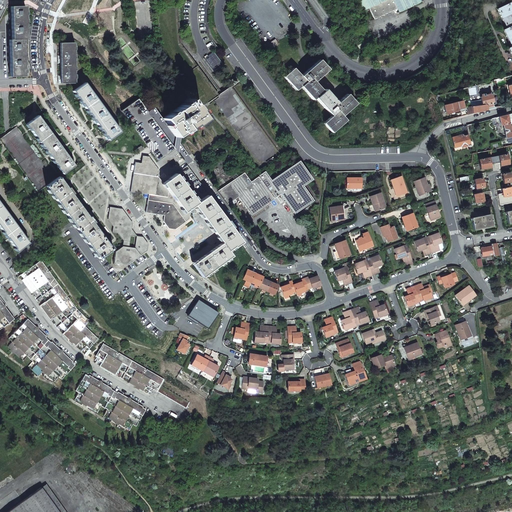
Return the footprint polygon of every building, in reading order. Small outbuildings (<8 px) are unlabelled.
[(358,0),(363,10),(368,8),(374,19),(398,8),(399,12),(420,2),(418,0),(358,0)] [(497,9),(506,28),(511,25),(511,10),(508,3),(497,9)] [(9,13),(9,19),(11,19),(11,29),(9,29),(9,33),(9,36),(11,36),(12,40),(23,39),(25,39),(25,6),(11,7),(11,13),(9,13)] [(176,7),(155,9),(159,52),(179,79),(196,66),(180,44),(176,7)] [(503,30),(511,46),(511,45),(511,25),(506,28),(503,30)] [(9,53),(9,56),(7,56),(7,60),(8,63),(10,63),(10,76),(24,76),(23,39),(12,40),(9,40),(9,46),(7,46),(7,49),(7,53),(9,53)] [(59,61),(59,63),(60,63),(61,79),(59,79),(59,81),(59,83),(61,83),(75,83),(74,43),(60,43),(60,59),(59,59),(59,61)] [(322,91),(316,85),(313,82),(327,69),(323,64),(318,60),(300,76),(293,68),(283,77),(296,90),(300,86),(313,100),(315,98),(331,116),(323,123),(332,133),(346,120),(342,116),(355,103),(346,94),(337,103),(325,89),(322,91)] [(179,79),(176,81),(188,97),(183,101),(185,104),(187,107),(192,103),(197,110),(212,99),(217,95),(196,66),(179,79)] [(84,83),(73,91),(83,106),(95,122),(107,138),(109,140),(120,131),(84,83)] [(230,87),(230,86),(217,95),(212,99),(213,100),(261,166),(278,153),(230,87)] [(478,108),(477,112),(494,108),(493,104),(494,104),(494,103),(494,102),(493,102),(491,95),(492,94),(492,93),(492,92),(491,92),(490,92),(489,93),(489,94),(486,94),(486,93),(480,95),(482,105),(478,105),(478,108)] [(138,98),(121,111),(131,124),(149,149),(158,161),(163,168),(170,178),(176,174),(187,165),(193,161),(175,137),(168,127),(154,107),(148,112),(138,98)] [(444,105),(446,114),(459,111),(459,109),(464,107),(462,101),(444,105)] [(169,114),(163,118),(169,126),(168,127),(175,137),(178,135),(183,131),(184,132),(188,129),(187,128),(192,124),(193,126),(202,119),(196,110),(197,110),(192,103),(187,107),(185,104),(182,106),(181,105),(172,112),(172,113),(170,115),(169,114)] [(506,138),(507,142),(511,140),(511,138),(509,127),(508,120),(506,114),(498,117),(500,125),(502,125),(506,138)] [(37,115),(26,124),(62,174),(74,165),(37,115)] [(9,131),(0,138),(0,139),(2,142),(6,148),(38,192),(46,186),(55,179),(17,126),(9,131)] [(452,137),(454,148),(461,146),(462,148),(467,146),(467,145),(470,144),(468,134),(458,137),(458,136),(452,137)] [(499,162),(500,166),(509,164),(507,154),(498,156),(499,162)] [(132,192),(148,194),(145,212),(146,212),(148,213),(164,215),(163,221),(168,228),(172,229),(174,229),(189,219),(190,207),(184,212),(162,183),(158,177),(158,171),(148,157),(142,156),(141,163),(135,162),(130,191),(132,192)] [(478,159),(480,170),(491,167),(490,164),(489,157),(478,159)] [(243,173),(217,191),(227,205),(231,202),(238,197),(251,215),(280,194),(295,214),(314,200),(303,186),(312,179),(299,160),(271,180),(264,171),(250,182),(243,173)] [(170,178),(162,183),(184,212),(190,207),(192,206),(194,205),(197,203),(207,195),(208,194),(187,165),(176,174),(170,178)] [(501,174),(503,183),(511,181),(510,172),(501,174)] [(55,179),(46,186),(98,259),(103,255),(111,249),(59,176),(55,179)] [(395,188),(398,196),(407,193),(401,176),(390,180),(393,188),(395,188)] [(413,181),(419,196),(428,192),(426,185),(427,185),(424,177),(413,181)] [(346,178),(346,188),(362,188),(362,178),(346,178)] [(473,180),(475,189),(484,187),(482,178),(473,180)] [(501,188),(503,197),(511,195),(510,187),(501,188)] [(473,194),(474,203),(484,201),(482,192),(473,194)] [(373,204),(376,211),(385,207),(380,193),(369,196),(372,205),(373,204)] [(197,203),(194,205),(200,214),(211,229),(220,240),(221,242),(228,251),(241,242),(207,195),(197,203)] [(424,205),(430,220),(440,217),(435,205),(434,205),(433,202),(424,205)] [(0,227),(17,251),(29,243),(0,203),(0,227)] [(329,207),(330,221),(342,220),(341,215),(343,215),(342,210),(341,205),(329,207)] [(128,247),(132,223),(122,209),(115,207),(109,206),(107,219),(113,226),(112,232),(118,233),(123,240),(122,246),(115,251),(113,264),(127,265),(147,250),(148,244),(142,237),(136,236),(134,248),(128,247)] [(405,224),(407,230),(417,226),(412,213),(401,217),(404,224),(405,224)] [(471,218),(473,230),(492,226),(490,214),(471,218)] [(385,237),(387,242),(397,238),(393,227),(389,228),(388,225),(380,227),(382,231),(383,231),(385,237)] [(355,241),(359,251),(373,246),(367,232),(362,234),(363,238),(355,241)] [(437,233),(429,236),(430,238),(426,240),(431,253),(437,250),(435,245),(437,244),(441,242),(437,233)] [(422,239),(414,242),(417,251),(421,250),(423,249),(425,255),(431,253),(426,240),(423,241),(422,239)] [(337,251),(340,259),(350,255),(344,240),(334,244),(337,251)] [(197,260),(192,263),(202,277),(231,255),(228,251),(221,242),(215,247),(197,260)] [(439,250),(443,248),(441,242),(437,244),(435,245),(437,250),(439,250)] [(493,256),(500,254),(499,248),(497,248),(496,243),(490,244),(491,246),(492,254),(493,256)] [(480,248),(482,256),(492,254),(491,246),(480,248)] [(413,263),(411,260),(406,247),(402,249),(401,247),(393,250),(397,259),(401,257),(403,257),(405,263),(406,266),(413,263)] [(370,260),(367,262),(372,275),(377,273),(375,267),(377,266),(381,264),(378,255),(369,258),(370,260)] [(40,260),(18,276),(56,327),(81,351),(86,346),(88,348),(98,339),(84,325),(89,321),(77,309),(40,260)] [(362,261),(354,264),(357,273),(362,272),(363,271),(365,277),(372,275),(367,262),(363,263),(362,261)] [(342,268),(334,271),(337,281),(342,279),(343,279),(346,285),(352,282),(347,269),(343,271),(342,268)] [(250,282),(254,273),(246,270),(242,279),(246,280),(250,282)] [(447,275),(444,276),(443,275),(436,277),(439,284),(442,283),(444,287),(453,284),(452,282),(457,281),(454,272),(447,275)] [(254,284),(258,285),(258,286),(261,280),(262,278),(262,277),(254,273),(250,282),(254,284)] [(312,288),(316,287),(320,286),(320,285),(317,277),(317,276),(312,278),(309,279),(308,277),(304,279),(308,289),(312,288)] [(266,291),(270,282),(262,278),(261,280),(258,286),(258,288),(261,289),(265,291),(266,291)] [(297,294),(301,293),(305,291),(304,290),(308,289),(304,279),(300,280),(301,282),(297,283),(293,285),(295,291),(296,294),(297,294)] [(288,295),(292,294),(292,293),(295,291),(293,285),(292,281),(288,283),(288,285),(285,286),(280,287),(284,297),(288,295)] [(274,294),(278,285),(270,282),(266,291),(269,293),(273,294),(274,294)] [(9,284),(4,288),(22,312),(27,308),(9,284)] [(421,288),(419,284),(413,286),(418,299),(422,298),(423,300),(431,297),(429,293),(428,290),(430,289),(428,285),(422,287),(421,288)] [(409,295),(408,295),(404,297),(407,306),(415,303),(414,301),(418,299),(413,286),(407,289),(409,295)] [(468,286),(454,295),(461,304),(467,299),(468,300),(474,295),(468,286)] [(198,299),(197,301),(188,315),(208,329),(219,313),(211,308),(207,305),(198,299)] [(0,300),(0,328),(14,319),(0,300)] [(375,301),(369,303),(374,316),(377,315),(378,317),(386,314),(383,304),(379,306),(377,307),(375,301)] [(436,306),(423,311),(425,315),(426,315),(428,319),(430,324),(434,322),(438,321),(436,315),(435,312),(438,311),(436,306)] [(356,308),(350,310),(355,323),(359,322),(360,324),(368,321),(364,311),(360,313),(358,314),(356,308)] [(350,310),(344,312),(346,318),(345,319),(340,320),(344,330),(352,327),(351,324),(355,323),(350,310)] [(331,317),(325,319),(328,325),(326,326),(322,327),(325,337),(333,334),(332,331),(336,330),(331,317)] [(27,319),(8,338),(12,341),(7,346),(10,349),(9,350),(12,353),(13,352),(19,358),(24,353),(36,364),(31,369),(38,376),(42,372),(44,374),(45,373),(54,381),(58,376),(61,379),(75,364),(27,319)] [(454,325),(460,339),(470,335),(465,321),(454,325)] [(240,328),(235,327),(233,337),(242,339),(242,337),(246,337),(249,324),(243,322),(241,329),(240,328)] [(259,332),(255,332),(254,342),(263,343),(263,340),(267,340),(268,327),(261,326),(261,332),(259,332)] [(293,326),(287,327),(288,340),(292,340),(292,343),(301,342),(300,332),(296,333),(294,333),(293,326)] [(274,327),(268,327),(267,340),(271,341),(271,343),(279,344),(280,334),(275,334),(274,333),(274,327)] [(362,334),(365,344),(370,342),(374,340),(375,343),(385,339),(381,331),(375,333),(374,334),(372,330),(362,334)] [(435,342),(437,348),(444,345),(446,346),(450,345),(445,330),(434,334),(435,338),(436,338),(437,342),(435,342)] [(182,339),(176,350),(183,354),(189,344),(187,343),(186,343),(187,341),(186,340),(188,336),(180,333),(178,336),(182,339)] [(339,349),(342,356),(352,352),(349,343),(347,339),(335,344),(337,350),(339,349)] [(417,342),(403,347),(407,359),(421,354),(417,342)] [(104,344),(97,356),(100,357),(96,363),(149,395),(153,389),(156,391),(160,385),(163,379),(104,344)] [(251,364),(265,366),(267,356),(249,353),(249,357),(248,360),(252,360),(251,364)] [(203,358),(200,356),(197,354),(191,365),(202,371),(207,360),(209,357),(207,356),(205,355),(204,357),(203,358)] [(292,364),(292,359),(293,359),(293,354),(281,355),(282,360),(283,360),(283,363),(277,364),(278,371),(284,370),(283,369),(293,369),(292,364)] [(384,365),(385,369),(394,365),(391,355),(381,359),(380,355),(371,358),(374,368),(384,365)] [(202,371),(212,376),(218,366),(215,365),(211,363),(212,362),(213,360),(211,358),(209,357),(207,360),(202,371)] [(344,374),(348,385),(365,378),(358,361),(351,364),(354,371),(344,374)] [(222,371),(216,382),(227,389),(230,384),(229,384),(231,379),(229,378),(230,377),(229,376),(225,375),(226,373),(224,372),(222,371)] [(85,373),(75,391),(78,392),(75,398),(83,403),(82,404),(89,408),(90,407),(97,411),(101,405),(107,409),(104,415),(111,420),(111,421),(118,425),(118,424),(129,430),(132,424),(136,426),(146,408),(85,373)] [(314,377),(316,388),(325,386),(325,385),(331,383),(328,373),(314,377)] [(247,389),(251,389),(251,386),(257,387),(256,391),(262,392),(263,381),(258,380),(258,378),(253,377),(252,379),(249,378),(249,377),(246,376),(243,376),(242,388),(247,389)] [(299,379),(299,381),(287,382),(287,391),(299,390),(299,388),(304,388),(304,379),(299,379)] [(160,385),(156,391),(186,408),(189,402),(160,385)] [(5,511),(58,511),(41,487),(5,511)]
